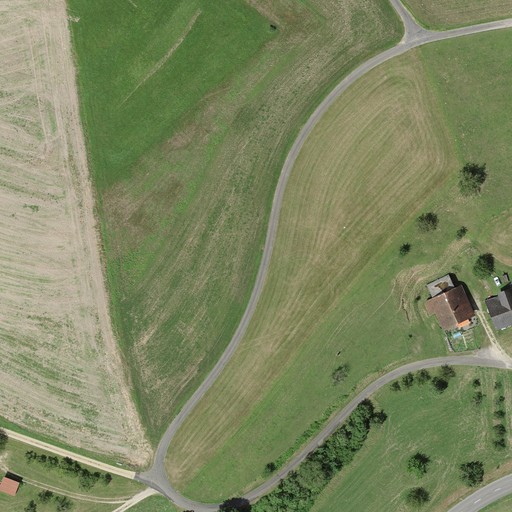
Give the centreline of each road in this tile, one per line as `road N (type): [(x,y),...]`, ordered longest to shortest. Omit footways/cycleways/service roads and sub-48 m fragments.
road 1 (track): [(511,22),(421,40),(369,65),(310,122),(239,329),(167,435),(156,477),(171,497),(201,509),(243,502),(379,381),(431,363),(511,366)]
road 2 (track): [(156,477),(0,431)]
road 3 (track): [(0,470),(75,497),(132,501)]
